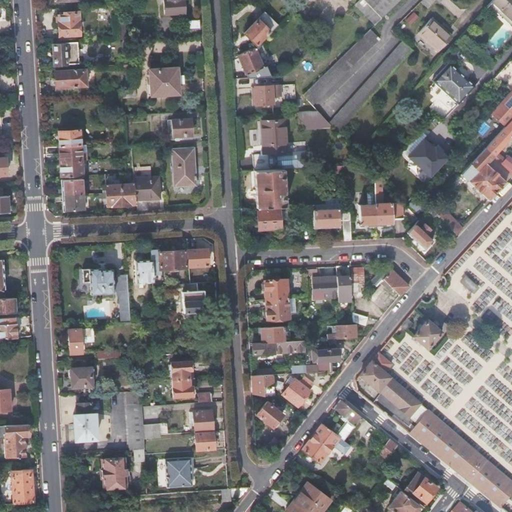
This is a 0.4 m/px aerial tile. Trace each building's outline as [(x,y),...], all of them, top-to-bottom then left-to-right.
[(381,18),(400,0),(362,0),(367,4),(381,18)] [(511,19),(511,0),(491,0),(490,2),(499,10),(510,21),(511,19)] [(185,2),(163,3),(163,13),(185,12),(185,2)] [(375,25),(381,18),(367,4),(361,11),(375,25)] [(510,21),(499,10),(496,12),(508,23),(510,21)] [(405,20),(410,25),(418,16),(413,11),(405,20)] [(269,32),(270,34),(278,26),(264,12),(244,33),(256,45),(269,32)] [(78,34),(77,13),(60,14),(60,17),(59,17),(59,23),(58,23),(58,36),(78,34)] [(200,30),(199,19),(185,20),(186,30),(200,30)] [(434,47),(446,33),(431,19),(418,33),(434,47)] [(379,38),(371,29),(303,95),(313,105),(379,38)] [(450,37),(446,33),(434,47),(439,51),(450,37)] [(329,123),(332,126),(339,133),(413,50),(402,41),(329,123)] [(74,52),(74,43),(53,44),(54,65),(67,65),(66,52),(74,52)] [(244,71),(233,72),(233,79),(248,78),(246,74),(251,72),(251,73),(257,72),(257,70),(262,67),(254,48),(237,54),(244,71)] [(511,58),(497,75),(511,89),(511,88),(511,58)] [(432,80),(445,92),(462,73),(449,61),(432,80)] [(267,77),(262,67),(257,70),(257,72),(251,73),(253,78),(267,77)] [(180,78),(180,68),(149,70),(150,85),(154,84),(155,96),(178,94),(177,78),(180,78)] [(56,94),(81,93),(81,86),(87,86),(86,69),(55,71),(56,94)] [(445,92),(456,102),(473,84),(462,73),(445,92)] [(473,84),(456,102),(458,104),(475,85),(473,84)] [(255,103),(272,103),(272,85),(254,86),(255,103)] [(318,111),(302,112),(302,127),(332,126),(329,123),(318,111)] [(192,135),(191,119),(172,120),(172,137),(192,135)] [(286,152),(284,120),(261,121),(263,153),(286,152)] [(486,147),(495,155),(511,136),(511,126),(508,123),(486,147)] [(124,143),(123,124),(109,126),(110,144),(124,143)] [(59,147),(80,146),(79,130),(58,131),(59,147)] [(59,162),(81,161),(80,146),(59,147),(59,162)] [(195,185),(193,148),(172,149),(174,186),(195,185)] [(343,150),(324,152),(325,162),(344,159),(343,150)] [(486,164),(506,181),(511,175),(511,169),(504,163),(495,155),(486,164)] [(477,157),(471,164),(474,166),(477,163),(482,167),(486,164),(477,157)] [(82,176),(81,161),(59,162),(60,178),(82,176)] [(461,174),(489,200),(506,181),(486,164),(482,167),(477,163),(474,166),(471,164),(461,174)] [(254,170),(256,207),(285,206),(282,168),(254,170)] [(134,184),(135,200),(160,199),(159,176),(134,178),(134,184)] [(61,180),(62,196),(83,195),(82,179),(61,180)] [(460,183),(456,179),(451,185),(455,189),(460,183)] [(120,205),(135,204),(135,200),(134,184),(119,185),(120,205)] [(107,206),(120,205),(119,185),(105,186),(106,194),(107,206)] [(375,204),(376,224),(392,224),(392,217),(402,217),(401,203),(382,204),(381,191),(375,192),(375,204)] [(8,195),(5,196),(0,195),(0,212),(9,212),(8,195)] [(83,195),(62,196),(62,211),(84,209),(83,195)] [(412,198),(407,204),(418,213),(423,206),(412,198)] [(313,209),(325,208),(325,203),(308,204),(309,212),(313,212),(313,209)] [(302,223),(309,223),(309,212),(308,204),(300,205),(302,223)] [(359,225),(376,224),(375,204),(358,205),(359,225)] [(342,212),(342,211),(342,207),(325,208),(326,226),(339,225),(338,212),(342,212)] [(435,224),(441,218),(438,215),(430,207),(424,213),(435,224)] [(314,227),(326,226),(325,208),(313,209),(313,212),(314,227)] [(441,218),(457,234),(463,228),(444,209),(438,215),(441,218)] [(280,227),(279,210),(256,211),(258,229),(280,227)] [(344,240),(351,240),(349,211),(342,211),(342,212),(344,240)] [(424,223),(419,219),(414,224),(419,228),(424,223)] [(414,224),(406,232),(424,249),(432,241),(426,234),(429,229),(424,223),(419,228),(414,224)] [(160,249),(151,249),(151,259),(152,275),(161,275),(161,269),(161,251),(160,249)] [(207,249),(188,250),(189,266),(207,265),(207,249)] [(186,250),(172,251),(173,269),(187,268),(186,250)] [(173,269),(172,251),(161,251),(161,269),(173,269)] [(152,275),(151,259),(135,260),(136,283),(153,282),(152,275)] [(401,294),(409,286),(386,264),(370,280),(376,286),(383,278),(388,283),(386,285),(388,288),(391,286),(400,295),(401,294)] [(114,293),(113,269),(101,270),(101,267),(83,268),(83,282),(90,281),(91,294),(101,294),(101,298),(114,298),(113,293),(114,293)] [(130,319),(128,274),(117,274),(118,295),(120,295),(122,320),(130,319)] [(349,275),(336,276),(337,292),(349,292),(349,275)] [(337,292),(336,276),(311,277),(311,298),(337,297),(337,292)] [(466,288),(473,294),(478,287),(465,276),(459,282),(466,288)] [(264,280),(265,299),(288,298),(287,279),(264,280)] [(197,290),(197,283),(190,283),(183,284),(183,291),(183,312),(185,312),(186,316),(188,319),(197,318),(199,315),(199,312),(201,311),(200,301),(204,301),(204,290),(197,290)] [(337,292),(337,297),(337,301),(350,300),(349,292),(337,292)] [(0,312),(14,312),(14,297),(1,297),(0,297),(0,312)] [(288,298),(265,299),(266,319),(289,318),(288,298)] [(365,324),(367,316),(350,311),(351,320),(365,324)] [(425,320),(409,338),(426,352),(441,333),(433,326),(425,320)] [(0,337),(16,337),(15,323),(0,324),(0,337)] [(327,339),(355,337),(354,325),(337,325),(337,334),(327,334),(327,339)] [(283,326),(261,327),(262,343),(284,341),(283,326)] [(68,329),(70,353),(82,352),(81,335),(87,335),(86,327),(68,329)] [(193,352),(209,351),(208,340),(193,341),(193,352)] [(262,343),(252,343),(253,354),(274,353),(274,348),(284,347),(284,352),(304,351),(304,340),(284,341),(262,343)] [(95,351),(95,358),(120,356),(120,349),(95,351)] [(318,372),(329,371),(329,361),(338,360),(337,349),(317,349),(318,372)] [(369,362),(384,375),(388,371),(391,367),(382,360),(375,355),(369,362)] [(171,379),(188,378),(188,371),(191,371),(190,360),(171,361),(171,379)] [(359,376),(377,391),(377,390),(408,416),(415,407),(418,404),(384,375),(369,362),(359,376)] [(75,387),(91,386),(90,366),(70,367),(71,379),(74,379),(75,387)] [(272,374),(252,375),(253,394),(267,396),(273,395),(273,379),(272,374)] [(283,393),(298,405),(310,390),(309,389),(313,383),(305,376),(300,382),(295,377),(283,393)] [(189,387),(188,378),(171,379),(172,397),(191,396),(191,395),(195,395),(194,387),(189,387)] [(0,409),(9,409),(8,388),(0,388),(0,409)] [(140,390),(124,391),(127,450),(133,449),(143,449),(143,438),(143,434),(142,425),(141,406),(140,390)] [(198,402),(212,402),(211,393),(198,394),(198,402)] [(256,415),(272,427),(283,414),(281,412),(285,407),(275,399),(271,404),(267,401),(256,415)] [(329,432),(342,441),(360,417),(339,401),(332,410),(343,419),(341,422),(344,424),(340,429),(334,425),(329,432)] [(74,439),(96,438),(94,413),(91,413),(90,402),(75,403),(75,414),(73,414),(74,439)] [(415,407),(423,414),(426,411),(418,404),(415,407)] [(415,407),(408,416),(415,423),(423,414),(415,407)] [(195,431),(212,430),(211,410),(194,411),(195,431)] [(415,423),(407,434),(466,482),(499,509),(511,492),(511,484),(426,411),(423,414),(415,423)] [(370,435),(375,429),(365,422),(361,428),(370,435)] [(27,435),(27,423),(0,425),(0,438),(4,438),(5,457),(24,456),(23,435),(27,435)] [(158,425),(142,425),(143,434),(159,433),(158,425)] [(329,432),(320,425),(300,450),(318,464),(332,445),(336,448),(342,441),(329,432)] [(370,435),(383,446),(387,440),(375,429),(370,435)] [(213,449),(212,430),(195,431),(195,451),(213,449)] [(383,446),(376,454),(384,461),(395,446),(387,440),(383,446)] [(143,449),(133,449),(133,462),(144,461),(144,454),(143,449)] [(165,486),(192,485),(191,457),(164,458),(165,486)] [(124,470),(123,458),(102,459),(104,487),(125,486),(125,483),(126,483),(126,476),(124,476),(124,473),(127,473),(127,470),(124,470)] [(32,502),(32,501),(31,469),(11,470),(12,503),(32,502)] [(415,473),(402,490),(409,495),(411,492),(424,502),(435,489),(415,473)] [(382,485),(392,492),(396,487),(386,479),(382,485)] [(306,483),(284,511),(283,511),(321,511),(330,501),(306,483)] [(250,487),(234,488),(231,491),(231,496),(243,495),(250,487)] [(398,492),(386,508),(392,511),(412,511),(417,506),(398,492)]
